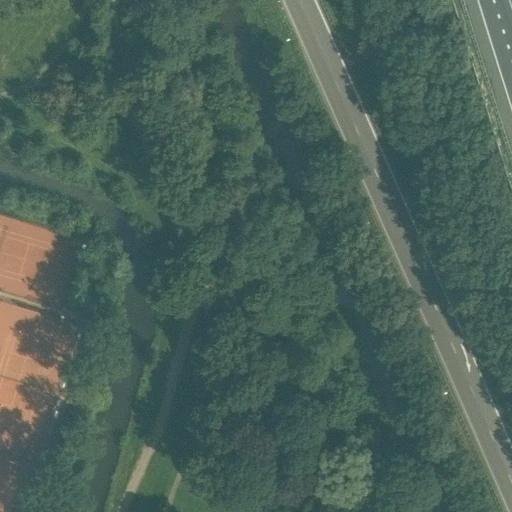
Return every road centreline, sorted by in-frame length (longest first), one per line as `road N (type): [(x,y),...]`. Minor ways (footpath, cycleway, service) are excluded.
road 1 (unknown): [(124,511),(203,293),(225,180),(200,70),(163,0)]
road 2 (motorway): [(299,0),(511,488)]
